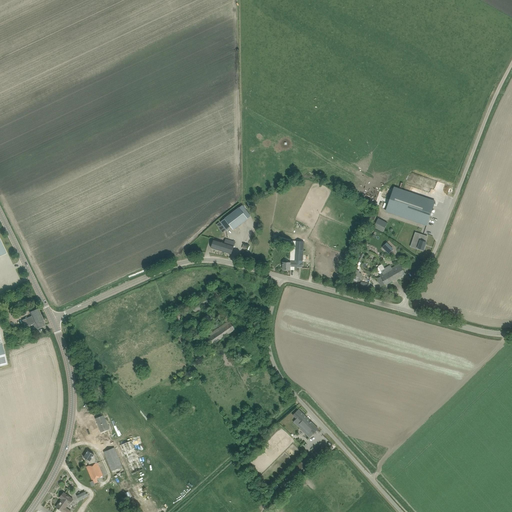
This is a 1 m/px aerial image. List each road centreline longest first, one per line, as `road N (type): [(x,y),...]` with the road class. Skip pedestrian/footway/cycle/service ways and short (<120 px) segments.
road 1 (unclassified): [(402,511),(282,377),(271,340),(283,277)]
road 2 (unclassified): [(405,311),(511,67)]
road 3 (unclassified): [(51,319),(183,262),(220,260),(283,277)]
road 4 (tertiary): [(29,511),(57,466),(73,403),(51,319)]
road 5 (unclassified): [(405,311),(283,277)]
